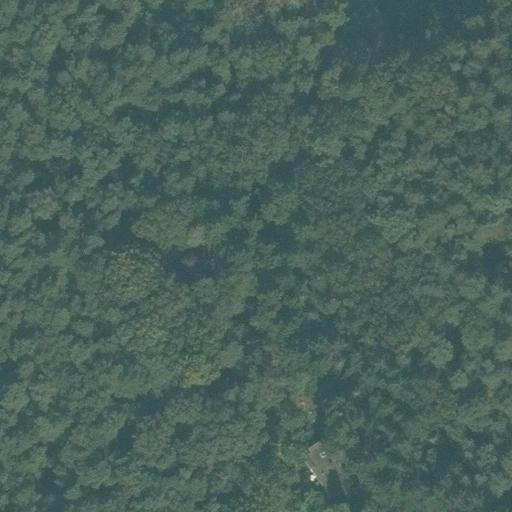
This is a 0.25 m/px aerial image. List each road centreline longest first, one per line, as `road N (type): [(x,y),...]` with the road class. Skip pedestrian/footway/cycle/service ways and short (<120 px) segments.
road 1 (track): [(0,323),(511,10)]
road 2 (track): [(433,57),(511,193)]
